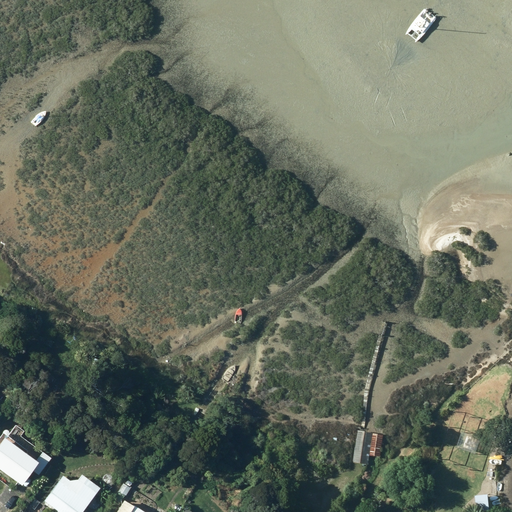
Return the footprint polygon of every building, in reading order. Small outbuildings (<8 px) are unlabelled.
[(86,396),(78,389),(73,396),(81,402),(86,396)] [(484,424),(467,440),(485,459),(502,442),(484,424)] [(359,430),(354,462),(370,464),(372,455),(381,457),(385,435),(359,430)] [(0,470),(22,486),(36,465),(43,470),(52,458),(43,452),(36,461),(26,454),(28,451),(3,433),(0,436),(0,470)] [(102,482),(104,484),(106,485),(108,485),(110,484),(111,483),(113,482),(113,480),(113,478),(112,476),(111,474),(109,473),(107,473),(105,473),(104,474),(103,475),(102,477),(101,479),(102,480),(102,482)] [(82,511),(100,488),(81,474),(77,479),(70,481),(62,475),(43,501),(57,511),(56,511),(82,511)] [(411,504),(418,494),(391,477),(386,485),(397,493),(388,510),(391,511),(399,511),(406,501),(411,504)] [(131,488),(124,483),(118,491),(125,496),(131,488)] [(142,511),(124,500),(116,511),(142,511)]
